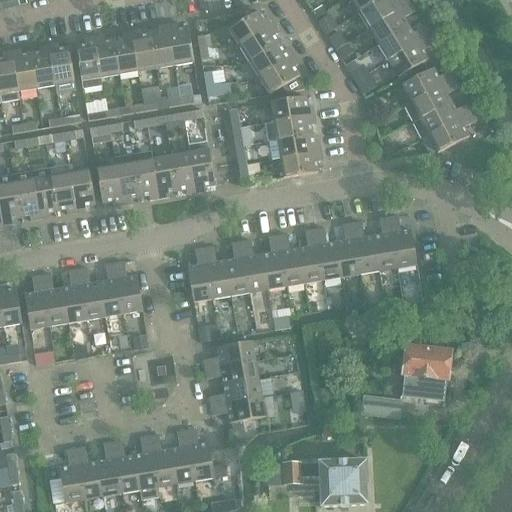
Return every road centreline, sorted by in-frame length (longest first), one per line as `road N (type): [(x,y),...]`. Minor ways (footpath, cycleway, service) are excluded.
road 1 (residential): [(109,428),(169,417),(188,387),(183,352),(169,344),(150,238)]
road 2 (residential): [(150,238),(260,201),(366,186)]
road 3 (residential): [(285,0),(349,107),(366,186)]
road 4 (residential): [(51,437),(41,374),(100,365),(109,428)]
road 5 (residential): [(0,260),(150,238)]
road 6 (residential): [(511,228),(432,198),(366,186)]
road 7 (tertiary): [(447,511),(511,403)]
